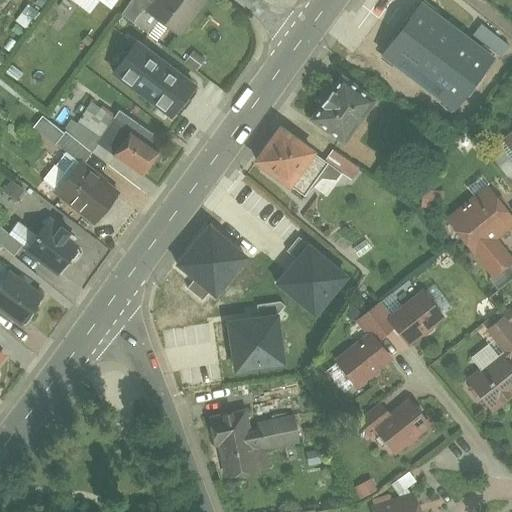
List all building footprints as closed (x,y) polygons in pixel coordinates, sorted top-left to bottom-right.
[(145,0),(127,0),(119,13),(132,23),(147,2),(145,0)] [(201,0),(153,0),(146,10),(176,34),(202,0),(201,0)] [(454,108),(492,59),(420,4),(382,53),(454,108)] [(498,57),(507,45),(477,21),(467,34),(498,57)] [(107,78),(167,121),(196,81),(136,38),(107,78)] [(314,121),(348,146),(380,103),(345,78),(314,121)] [(94,139),(138,172),(153,151),(144,144),(151,135),(116,109),(94,139)] [(511,124),(498,135),(511,154),(511,124)] [(279,128),(257,161),(305,194),(327,161),(279,128)] [(61,151),(78,164),(88,150),(62,130),(52,144),(61,151)] [(37,184),(89,223),(114,190),(78,164),(61,151),(37,184)] [(511,219),(486,184),(441,216),(469,253),(472,251),(489,275),(508,261),(491,238),(511,222),(511,219)] [(421,187),(416,202),(435,209),(441,194),(421,187)] [(44,220),(22,250),(54,273),(76,243),(44,220)] [(215,296),(247,258),(209,226),(177,265),(215,296)] [(0,247),(9,255),(18,244),(0,229),(0,247)] [(315,316),(347,277),(308,246),(277,284),(315,316)] [(511,257),(508,261),(489,275),(484,278),(493,290),(511,275),(511,257)] [(0,275),(0,312),(16,324),(39,292),(5,268),(0,275)] [(387,313),(384,316),(392,326),(406,343),(441,316),(420,288),(387,313)] [(353,319),(365,333),(367,332),(374,340),(392,326),(384,316),(387,313),(377,300),(353,319)] [(482,328),(499,351),(504,358),(511,351),(511,331),(499,314),(482,328)] [(235,373),(285,365),(277,316),(227,323),(235,373)] [(365,333),(332,358),(353,385),(388,358),(374,340),(367,332),(365,333)] [(499,351),(463,378),(488,410),(511,391),(511,367),(504,358),(499,351)] [(373,428),(392,453),(427,426),(405,397),(384,413),(370,424),(373,428)] [(370,424),(384,413),(376,402),(353,419),(365,435),(373,428),(370,424)] [(216,443),(223,475),(252,470),(248,452),(287,444),(282,422),(244,429),(240,408),(210,414),(211,419),(206,420),(210,444),(216,443)] [(368,478),(351,487),(357,499),(374,490),(368,478)] [(416,511),(411,493),(367,506),(369,511),(416,511)]
